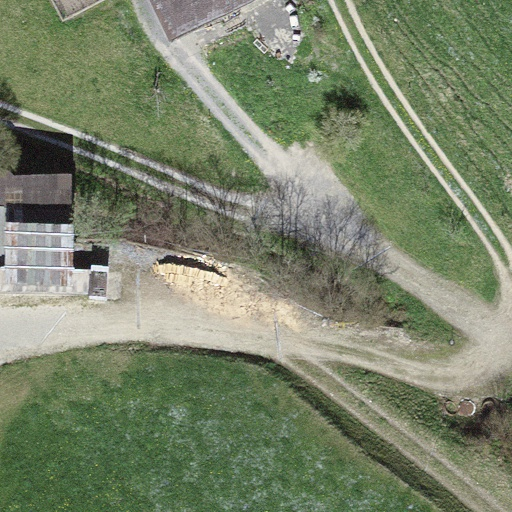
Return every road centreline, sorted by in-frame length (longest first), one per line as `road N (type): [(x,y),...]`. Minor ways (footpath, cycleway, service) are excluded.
road 1 (track): [(358,0),(391,87),(508,280),(510,327),(497,349),(467,365),(425,368),(170,314),(0,325)]
road 2 (track): [(0,115),(228,209),(371,255),(510,327)]
road 3 (track): [(241,330),(324,378),(487,511)]
